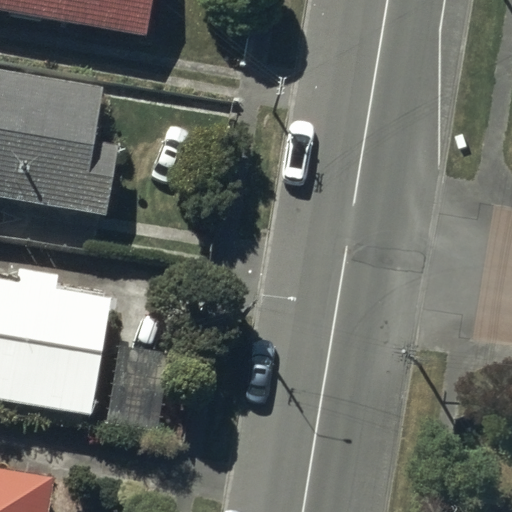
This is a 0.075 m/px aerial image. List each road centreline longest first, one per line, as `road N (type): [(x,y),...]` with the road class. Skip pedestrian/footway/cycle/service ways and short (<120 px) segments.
road 1 (tertiary): [(387,0),(344,265)]
road 2 (tertiary): [(344,265),(304,511)]
road 3 (residential): [(344,265),(511,291)]
